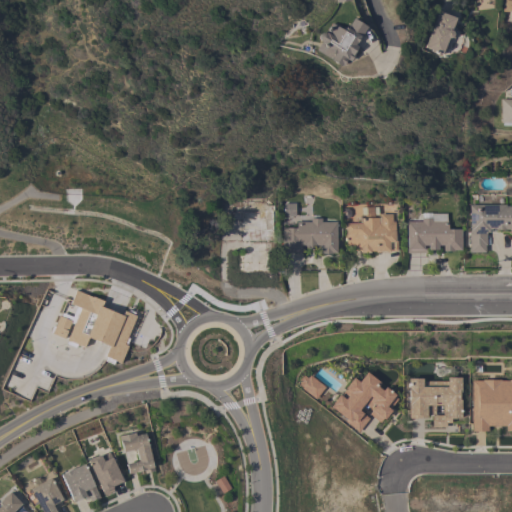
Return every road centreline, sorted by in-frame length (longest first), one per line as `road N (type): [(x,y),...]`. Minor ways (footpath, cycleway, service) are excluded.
road 1 (tertiary): [(247,351),(234,325),(205,318),(187,327),(176,352),(190,381),(207,387),(234,379),(247,351)]
road 2 (residential): [(0,268),(85,268),(153,285)]
road 3 (tertiary): [(273,322),(391,294)]
